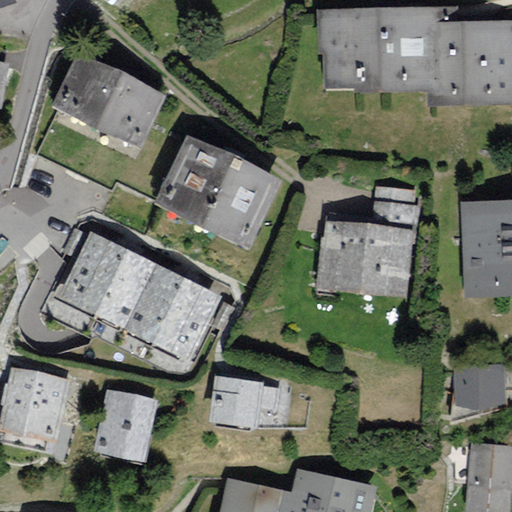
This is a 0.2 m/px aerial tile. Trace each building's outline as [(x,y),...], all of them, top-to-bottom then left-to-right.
[(451,14),(310,14),(310,89),(425,89),(424,105),(511,106),(511,27),(451,28),(451,14)] [(155,103),(68,61),(44,110),(131,152),(155,103)] [(270,186),(177,144),(148,208),(241,250),(270,186)] [(411,196),(372,194),(368,230),(321,227),(311,292),(397,299),(411,196)] [(511,206),(452,209),(456,303),(511,300),(511,206)] [(209,299),(83,238),(49,306),(175,368),(209,299)] [(487,373),(446,373),(446,411),(487,411),(487,373)] [(64,387),(3,374),(0,386),(0,441),(51,452),(64,387)] [(274,397),(254,395),(254,389),(207,383),(200,425),(246,431),(248,422),(268,426),(274,397)] [(148,408),(99,396),(84,458),(132,470),(148,408)] [(501,511),(507,452),(466,449),(460,511),(501,511)] [(285,499),(222,486),(215,511),(367,511),(373,495),(291,476),(285,499)]
